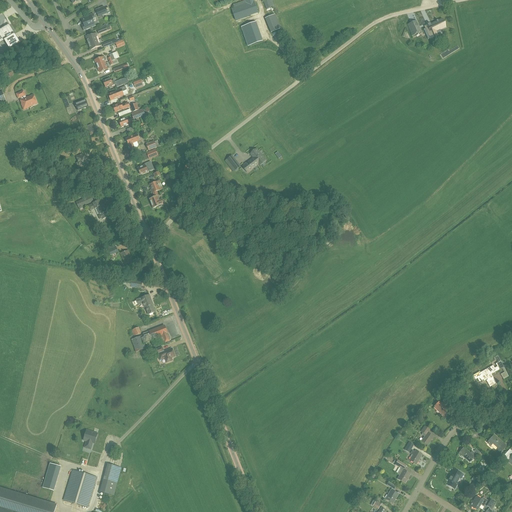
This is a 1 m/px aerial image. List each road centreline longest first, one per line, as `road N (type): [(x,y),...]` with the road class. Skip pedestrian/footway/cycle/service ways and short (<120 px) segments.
road 1 (unclassified): [(147,235),(171,219),(201,159),(379,20),(466,0)]
road 2 (tertiary): [(255,511),(147,235)]
road 3 (tertiary): [(147,235),(87,86),(64,50)]
road 4 (residential): [(419,486),(455,430),(511,418)]
